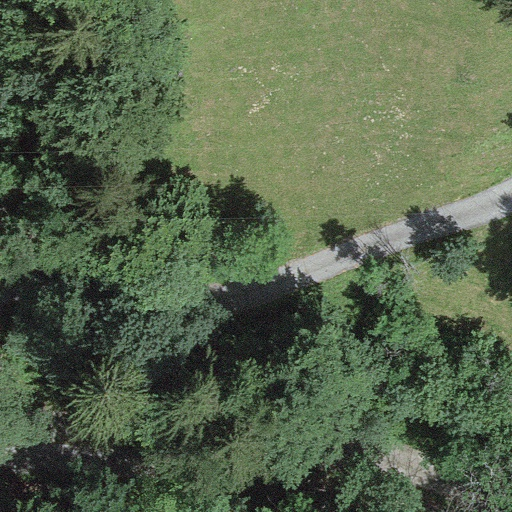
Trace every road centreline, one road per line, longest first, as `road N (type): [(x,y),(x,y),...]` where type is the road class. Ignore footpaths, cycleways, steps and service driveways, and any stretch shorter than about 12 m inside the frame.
road 1 (unclassified): [(0,292),(33,287),(214,299),(511,198)]
road 2 (unclassified): [(0,452),(396,457),(499,511)]
